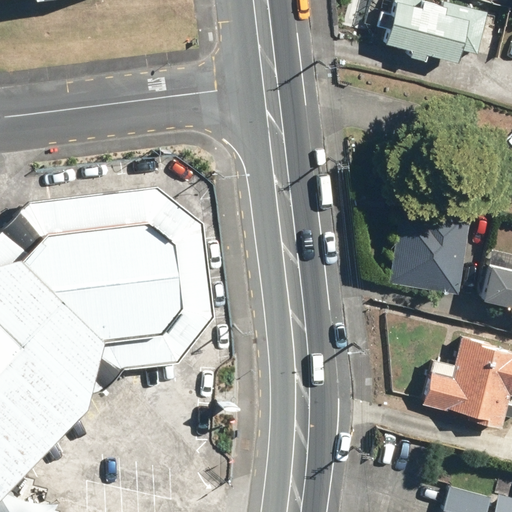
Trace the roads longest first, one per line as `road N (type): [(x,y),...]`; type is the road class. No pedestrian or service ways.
road 1 (secondary): [(269,83),(302,377),(292,511)]
road 2 (residential): [(269,83),(0,114)]
road 3 (unknown): [(269,83),(392,102),(511,134)]
